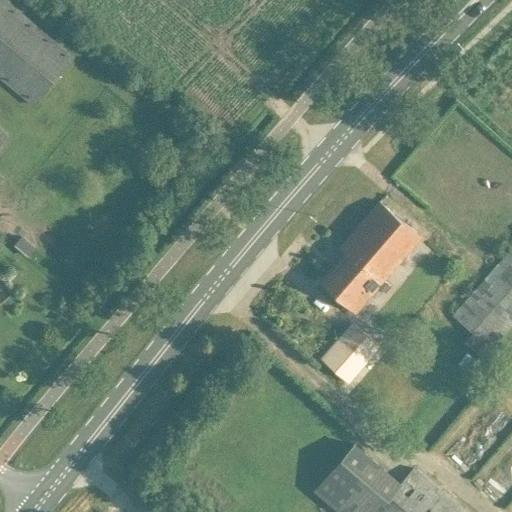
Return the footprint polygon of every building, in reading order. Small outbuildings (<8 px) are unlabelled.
[(0,0),(0,76),(34,105),(73,58),(3,0),(0,0)] [(345,253),(320,282),(349,307),(363,291),(369,296),(378,286),(385,292),(391,286),(384,280),(421,237),(380,201),(339,247),(345,253)] [(23,234),(16,242),(31,254),(38,246),(23,234)] [(465,342),(482,357),(511,322),(511,247),(454,314),(474,332),(465,342)] [(322,360),(347,381),(379,345),(354,323),(322,360)] [(353,443),(314,489),(340,511),(464,511),(413,468),(399,483),(353,443)]
